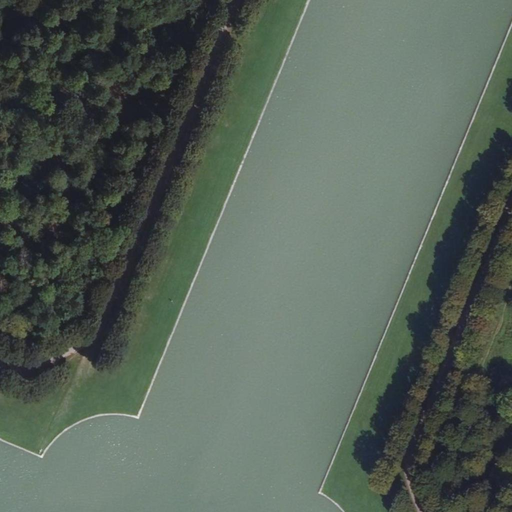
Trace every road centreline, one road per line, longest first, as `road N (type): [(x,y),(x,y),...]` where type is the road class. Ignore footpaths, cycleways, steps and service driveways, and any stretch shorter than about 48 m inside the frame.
road 1 (track): [(229,0),(92,340),(20,372),(0,363)]
road 2 (track): [(418,511),(402,473),(511,205)]
